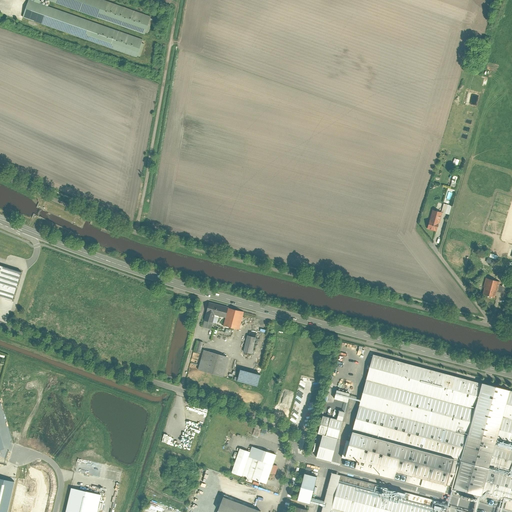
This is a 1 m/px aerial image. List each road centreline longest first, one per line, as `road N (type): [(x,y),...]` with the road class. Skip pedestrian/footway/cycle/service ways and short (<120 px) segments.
road 1 (unclassified): [(0,173),(134,231),(511,330)]
road 2 (primary): [(0,218),(202,290),(511,373)]
road 3 (unclassified): [(0,324),(289,435)]
road 4 (track): [(134,231),(173,0)]
